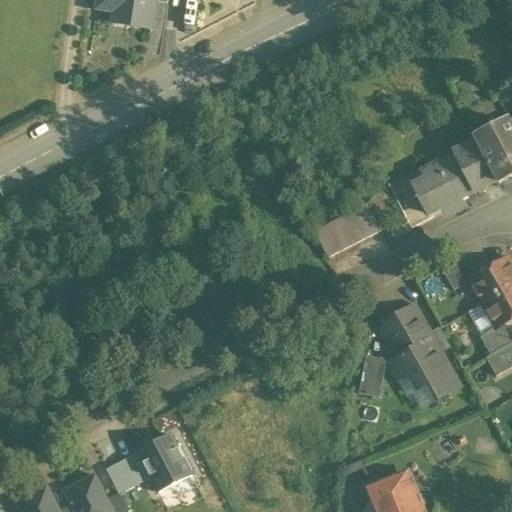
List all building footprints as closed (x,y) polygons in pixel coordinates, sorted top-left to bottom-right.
[(99,0),(98,10),(125,14),(124,26),(152,30),(156,3),(156,0),(99,0)] [(479,76),(457,86),(468,108),(490,98),(479,76)] [(508,123),(479,138),(479,139),(476,139),(478,142),(454,154),(455,155),(474,194),(498,182),(499,185),(502,183),(511,177),(511,124),(511,125),(511,124),(510,122),(508,123)] [(427,182),(414,189),(427,214),(469,192),(471,196),(474,194),(455,155),(448,158),(454,168),(427,182)] [(454,168),(448,158),(421,172),(427,182),(454,168)] [(368,206),(315,232),(329,259),(381,233),(368,206)] [(468,259),(443,272),(455,292),(457,290),(471,282),(471,281),(478,277),(468,259)] [(478,277),(471,281),(471,282),(457,290),(470,314),(485,306),(484,305),(511,289),(511,265),(509,259),(478,277)] [(511,289),(484,305),(485,306),(498,329),(498,330),(506,325),(511,321),(511,289)] [(420,349),(434,341),(431,336),(415,309),(386,325),(384,333),(394,350),(414,339),(420,349)] [(498,330),(498,329),(481,338),(491,356),(511,344),(511,336),(506,325),(498,330)] [(441,354),(451,348),(441,331),(431,336),(434,341),(441,354)] [(434,341),(420,349),(392,365),(400,378),(408,374),(417,390),(429,383),(437,399),(459,387),(441,354),(434,341)] [(511,344),(491,356),(487,359),(497,377),(511,368),(511,344)] [(367,360),(360,395),(378,398),(385,363),(367,360)] [(172,436),(139,454),(152,479),(160,494),(193,477),(191,474),(194,472),(181,448),(179,449),(172,436)] [(152,479),(139,454),(107,471),(120,495),(152,479)] [(421,510),(422,511),(427,511),(410,470),(364,488),(370,503),(365,511),(370,511),(373,505),(375,504),(369,490),(408,475),(415,493),(412,499),(416,507),(421,510)] [(408,475),(369,490),(375,504),(373,505),(370,511),(422,511),(421,510),(416,507),(412,499),(415,493),(408,475)] [(114,511),(108,501),(96,476),(65,492),(72,506),(75,511),(114,511)] [(60,511),(48,487),(17,503),(21,511),(60,511)] [(128,511),(120,495),(108,501),(114,511),(128,511)]
